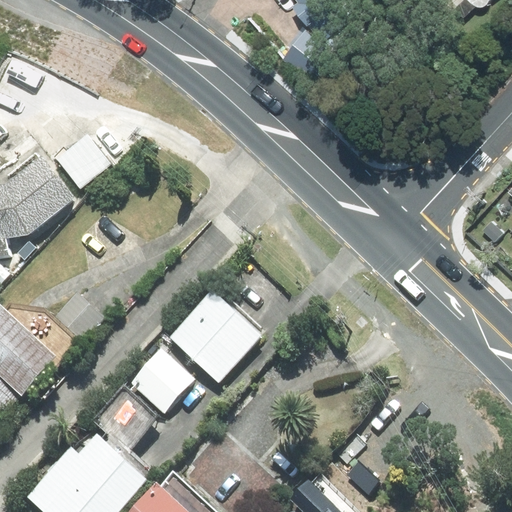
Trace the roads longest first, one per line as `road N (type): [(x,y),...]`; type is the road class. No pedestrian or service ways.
road 1 (primary): [(111,0),(191,58),(388,238)]
road 2 (residential): [(388,238),(511,105)]
road 3 (primary): [(388,238),(511,357)]
